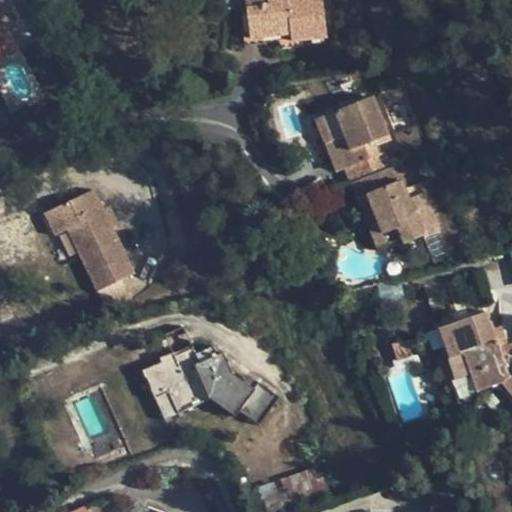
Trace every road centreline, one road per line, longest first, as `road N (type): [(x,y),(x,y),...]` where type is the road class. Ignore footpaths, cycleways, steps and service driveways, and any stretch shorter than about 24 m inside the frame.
road 1 (unknown): [(232,95),(84,121),(0,154)]
road 2 (unknown): [(49,511),(196,449),(219,467),(239,511)]
